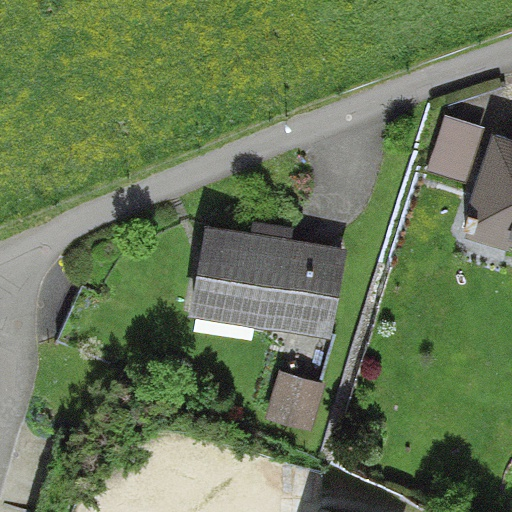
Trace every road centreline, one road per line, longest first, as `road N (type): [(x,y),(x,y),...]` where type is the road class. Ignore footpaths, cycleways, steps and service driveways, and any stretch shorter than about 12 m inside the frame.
road 1 (residential): [(0,267),(56,234),(340,115),(511,56)]
road 2 (unclassified): [(0,274),(8,327),(0,411)]
